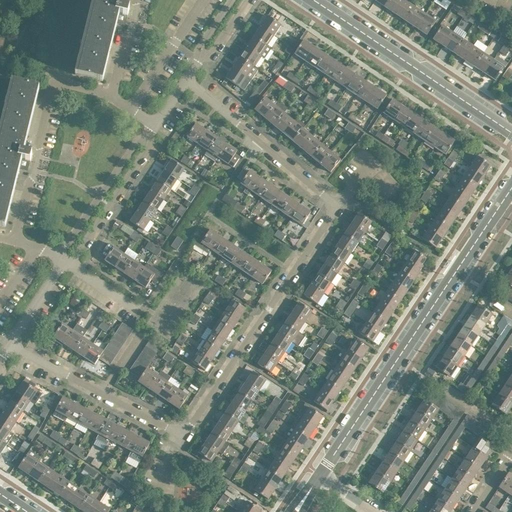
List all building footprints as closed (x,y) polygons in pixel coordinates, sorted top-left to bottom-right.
[(93,0),(77,68),(80,69),(78,75),(100,80),(101,74),(104,74),(118,20),(124,22),(125,14),(128,15),(129,8),(124,7),(121,6),(122,0),(93,0)] [(396,14),(405,0),(404,0),(390,0),(386,7),(396,14)] [(406,21),(415,7),(405,0),(396,14),(406,21)] [(417,28),(426,14),(415,7),(406,21),(417,28)] [(460,9),(457,14),(463,17),(466,13),(460,9)] [(468,21),(471,17),(466,13),(463,17),(468,21)] [(434,15),(432,18),(426,14),(417,28),(427,35),(438,17),(434,15)] [(281,25),(268,16),(260,26),(274,36),(281,25)] [(481,23),(478,27),(483,31),(486,27),(481,23)] [(442,25),(433,39),(443,46),(452,32),(442,25)] [(254,36),(267,46),(274,36),(260,26),(254,36)] [(489,35),(492,30),(486,27),(483,31),(489,35)] [(454,53),(463,39),(452,32),(443,46),(454,53)] [(247,47),(265,59),(271,48),(267,46),(254,36),(247,47)] [(501,36),(498,41),(503,45),(506,40),(501,36)] [(464,60),(473,46),(463,39),(454,53),(464,60)] [(297,43),(293,40),(289,46),(293,49),(297,43)] [(304,40),(295,54),(305,61),(315,47),(304,40)] [(509,48),(511,44),(506,40),(503,45),(509,48)] [(503,45),(499,51),(505,56),(510,49),(509,48),(503,45)] [(285,51),(290,54),(293,49),(289,46),(285,51)] [(474,66),(483,53),(473,46),(464,60),(474,66)] [(240,57),(258,69),(265,59),(247,47),(240,57)] [(315,47),(305,61),(316,68),(325,54),(315,47)] [(484,73),(493,60),(483,53),(474,66),(484,73)] [(325,54),(316,68),(326,74),(335,61),(325,54)] [(259,69),(258,69),(240,57),(233,67),(247,76),(252,79),(259,69)] [(283,64),(279,60),(275,66),(280,69),(283,64)] [(495,80),(504,67),(493,60),(484,73),(495,80)] [(335,61),(326,74),(336,81),(345,68),(335,61)] [(271,72),(276,75),(280,69),(275,66),(271,72)] [(226,78),(239,87),(247,76),(233,67),(226,78)] [(345,68),(336,81),(346,88),(355,74),(345,68)] [(290,72),(287,76),(293,80),(296,75),(290,72)] [(502,76),(508,80),(511,76),(505,72),(502,76)] [(355,74),(346,88),(357,95),(366,82),(355,74)] [(298,84),(301,79),(296,75),(293,80),(298,84)] [(269,83),(265,80),(260,85),(264,89),(269,83)] [(15,82),(13,90),(10,89),(0,129),(0,225),(3,226),(4,219),(7,220),(20,166),(26,168),(28,160),(30,161),(32,154),(27,152),(27,153),(24,152),(37,96),(35,95),(37,87),(15,82)] [(366,82),(357,95),(367,102),(376,88),(366,82)] [(256,90),(260,94),(264,89),(260,85),(256,90)] [(310,85),(307,90),(313,94),(316,89),(310,85)] [(377,109),(386,95),(376,88),(367,102),(377,109)] [(318,97),(321,93),(316,89),(313,94),(318,97)] [(252,92),(246,100),(247,101),(251,105),(258,97),(253,93),(252,92)] [(278,101),(273,97),(270,101),(265,97),(255,109),(264,117),(278,101)] [(331,99),(328,104),(333,107),(336,103),(331,99)] [(392,99),(383,113),(394,120),(404,107),(392,99)] [(274,125),(284,113),(288,108),(278,100),(278,101),(264,117),(274,125)] [(339,111),(342,107),(336,103),(333,107),(339,111)] [(404,107),(394,120),(404,127),(414,113),(404,107)] [(283,133),(293,121),(284,113),(274,125),(283,133)] [(352,113),(348,118),(354,121),(357,117),(352,113)] [(414,113),(404,127),(415,134),(424,120),(414,113)] [(359,125),(362,120),(357,117),(354,121),(359,125)] [(424,120),(415,134),(425,141),(434,127),(424,120)] [(292,140),(302,128),(293,121),(283,133),(292,140)] [(196,123),(187,136),(198,144),(207,131),(196,123)] [(434,127),(425,141),(435,147),(444,134),(434,127)] [(302,148),(312,136),(302,128),(292,140),(302,148)] [(208,150),(217,137),(207,131),(198,144),(208,150)] [(379,132),(375,137),(381,140),(384,135),(379,132)] [(446,155),(455,141),(444,134),(435,147),(446,155)] [(387,144),(390,139),(384,135),(381,140),(387,144)] [(311,156),(321,144),(312,136),(302,148),(311,156)] [(218,157),(227,144),(217,137),(208,150),(218,157)] [(235,154),(237,151),(227,144),(218,157),(216,160),(220,163),(223,160),(233,167),(240,157),(235,154)] [(320,164),(331,152),(321,144),(311,156),(320,164)] [(399,145),(396,150),(401,154),(405,149),(399,145)] [(407,158),(410,153),(405,149),(401,154),(407,158)] [(459,153),(454,149),(451,154),(456,158),(459,153)] [(330,172),(340,160),(331,152),(320,164),(330,172)] [(448,158),(454,162),(456,158),(451,154),(448,158)] [(491,165),(477,156),(470,167),(484,176),(491,165)] [(419,159),(416,164),(422,167),(425,163),(419,159)] [(185,168),(172,160),(165,170),(178,179),(185,168)] [(427,171),(430,166),(425,163),(422,167),(427,171)] [(484,176),(470,167),(463,177),(477,186),(484,176)] [(178,179),(165,170),(158,180),(171,189),(178,179)] [(250,170),(241,184),(251,191),(260,178),(250,170)] [(446,173),(440,170),(437,174),(443,178),(446,173)] [(209,180),(213,174),(209,171),(205,177),(209,180)] [(434,179),(440,182),(443,178),(437,174),(434,179)] [(477,186),(463,177),(457,187),(470,196),(477,186)] [(261,197),(270,184),(260,178),(251,191),(261,197)] [(171,197),(167,195),(171,189),(158,180),(151,191),(164,200),(167,202),(171,197)] [(271,204),(280,191),(270,184),(261,197),(271,204)] [(470,196),(457,187),(450,197),(464,206),(470,196)] [(432,194),(426,190),(423,195),(429,199),(432,194)] [(164,200),(151,191),(144,201),(157,210),(164,200)] [(282,211),(291,198),(280,191),(271,204),(282,211)] [(226,194),(222,200),(228,204),(232,198),(226,194)] [(440,206),(443,208),(457,217),(464,206),(450,197),(446,204),(443,202),(440,206)] [(292,218),(301,205),(291,198),(282,211),(292,218)] [(157,210),(144,201),(137,211),(151,220),(157,210)] [(302,225),(311,212),(301,205),(292,218),(302,225)] [(457,217),(443,208),(436,218),(450,227),(457,217)] [(130,221),(144,230),(151,220),(137,211),(130,221)] [(418,214),(413,211),(410,215),(415,219),(418,214)] [(372,222),(359,213),(352,224),(365,232),(372,222)] [(450,227),(436,218),(432,224),(430,222),(427,227),(429,228),(443,237),(450,227)] [(306,219),(302,225),(306,228),(310,222),(306,219)] [(345,234),(358,242),(365,232),(352,224),(345,234)] [(422,239),(436,248),(443,237),(429,228),(422,239)] [(207,234),(203,232),(194,245),(209,254),(212,250),(220,237),(210,230),(207,234)] [(392,236),(386,231),(379,242),(385,246),(392,236)] [(338,244),(351,253),(358,242),(345,234),(338,244)] [(177,237),(171,246),(174,248),(177,250),(183,241),(177,237)] [(220,237),(212,250),(222,257),(231,244),(220,237)] [(231,244),(222,257),(232,264),(241,250),(231,244)] [(331,254),(345,263),(351,253),(338,244),(331,254)] [(113,247),(105,260),(114,266),(124,253),(113,247)] [(385,252),(391,256),(394,252),(388,248),(385,252)] [(241,250),(232,264),(242,270),(251,257),(241,250)] [(428,260),(414,250),(407,261),(421,270),(428,260)] [(124,253),(114,266),(125,273),(134,260),(124,253)] [(325,264),(338,273),(345,263),(331,254),(325,264)] [(251,257),(242,270),(252,277),(261,264),(251,257)] [(134,260),(125,273),(135,280),(144,267),(134,260)] [(421,270),(407,261),(401,271),(414,281),(421,270)] [(263,284),(271,271),(261,264),(252,277),(263,284)] [(318,274),(331,283),(338,273),(325,264),(318,274)] [(383,268),(377,264),(374,268),(380,272),(383,268)] [(146,288),(155,274),(144,267),(135,280),(146,288)] [(371,273),(377,277),(380,272),(374,268),(371,273)] [(414,281),(401,271),(394,281),(407,291),(414,281)] [(311,284),(324,293),(331,283),(318,274),(311,284)] [(407,291),(394,281),(387,292),(400,301),(407,291)] [(304,295),(317,304),(324,293),(311,284),(304,295)] [(369,288),(363,284),(361,289),(366,293),(369,288)] [(507,284),(500,294),(505,297),(511,287),(507,284)] [(357,293),(363,297),(366,293),(361,289),(357,293)] [(400,301),(387,292),(380,302),(394,311),(400,301)] [(246,309),(233,300),(226,311),(239,319),(246,309)] [(312,311),(299,302),(292,312),(305,321),(312,311)] [(394,311),(380,302),(373,312),(387,322),(394,311)] [(492,315),(478,305),(471,316),(485,325),(492,315)] [(82,308),(78,314),(82,316),(86,310),(82,308)] [(344,314),(350,318),(353,313),(347,309),(344,314)] [(86,319),(90,313),(86,310),(82,316),(86,319)] [(239,319),(226,311),(219,321),(232,330),(239,319)] [(285,323),(299,332),(305,321),(292,312),(285,323)] [(387,322),(373,312),(366,322),(380,332),(387,322)] [(54,315),(50,321),(55,325),(58,321),(60,318),(54,315)] [(485,325),(471,316),(464,326),(478,335),(485,325)] [(56,332),(53,337),(64,344),(72,331),(58,321),(55,325),(52,329),(56,332)] [(102,321),(98,327),(102,330),(106,324),(102,321)] [(232,330),(219,321),(212,331),(225,340),(232,330)] [(359,333),(373,342),(380,332),(366,322),(359,333)] [(133,330),(122,323),(119,328),(130,335),(133,330)] [(279,333),(292,342),(299,332),(285,323),(279,333)] [(106,333),(110,327),(106,324),(102,330),(106,333)] [(511,328),(507,325),(500,335),(504,338),(511,328)] [(478,335),(464,326),(457,336),(471,346),(478,335)] [(116,333),(126,340),(130,335),(119,328),(116,333)] [(72,331),(64,344),(74,351),(83,338),(72,331)] [(225,340),(212,331),(206,341),(219,350),(225,340)] [(112,338),(123,345),(126,340),(116,333),(112,338)] [(187,338),(181,333),(179,337),(185,341),(187,338)] [(272,343),(285,352),(292,342),(279,333),(272,343)] [(504,338),(500,335),(493,346),(498,348),(504,338)] [(471,346),(457,336),(450,347),(464,356),(471,346)] [(325,342),(331,345),(334,340),(329,337),(325,342)] [(83,338),(74,351),(84,357),(93,344),(83,338)] [(109,343),(120,350),(123,345),(112,338),(109,343)] [(369,348),(355,339),(348,350),(362,359),(369,348)] [(511,343),(507,340),(501,350),(505,353),(511,343)] [(160,348),(149,341),(146,346),(157,353),(160,348)] [(219,350),(206,341),(199,351),(212,360),(219,350)] [(106,348),(116,355),(120,350),(109,343),(106,348)] [(265,353),(278,362),(285,352),(272,343),(265,353)] [(316,343),(311,350),(308,348),(306,351),(312,355),(319,345),(316,343)] [(99,358),(102,353),(103,351),(93,344),(84,357),(95,364),(99,358)] [(143,351),(153,358),(157,353),(146,346),(143,351)] [(498,348),(493,346),(486,356),(491,359),(498,348)] [(464,356),(450,347),(444,357),(458,366),(464,356)] [(102,353),(113,360),(116,355),(106,348),(103,351),(102,353)] [(362,359),(348,350),(341,360),(355,369),(362,359)] [(505,353),(501,350),(494,361),(498,364),(505,353)] [(153,358),(143,351),(139,356),(150,363),(153,358)] [(192,362),(205,370),(212,360),(199,351),(192,362)] [(99,358),(109,365),(113,360),(102,353),(99,358)] [(258,364),(271,373),(278,362),(265,353),(258,364)] [(287,359),(300,368),(298,371),(295,368),(294,369),(291,367),(292,366),(283,360),(281,364),(292,372),(298,376),(305,365),(290,355),(287,359)] [(136,361),(147,368),(150,363),(139,356),(136,361)] [(491,359),(486,356),(480,366),(484,369),(491,359)] [(312,362),(318,366),(321,361),(315,357),(312,362)] [(437,368),(451,377),(458,366),(444,357),(437,368)] [(355,369),(341,360),(334,370),(348,380),(355,369)] [(133,366),(143,373),(147,368),(136,361),(133,366)] [(498,364),(494,361),(487,371),(491,374),(498,364)] [(129,372),(140,379),(143,373),(133,366),(129,372)] [(484,369),(480,366),(473,376),(477,379),(484,369)] [(430,367),(425,374),(432,378),(436,371),(430,367)] [(140,379),(138,381),(148,388),(157,375),(147,368),(143,373),(140,379)] [(348,380),(334,370),(328,381),(341,390),(348,380)] [(266,380),(253,371),(246,382),(259,391),(266,380)] [(491,374),(487,371),(480,381),(485,384),(491,374)] [(158,395),(167,382),(157,375),(148,388),(158,395)] [(466,387),(470,390),(477,379),(473,376),(466,387)] [(298,383),(304,386),(307,381),(301,378),(298,383)] [(36,384),(32,381),(29,385),(23,382),(16,392),(30,401),(35,405),(42,394),(33,388),(36,384)] [(341,390),(328,381),(321,391),(334,400),(341,390)] [(473,392),(477,395),(485,384),(480,381),(473,392)] [(169,402),(177,389),(167,382),(158,395),(169,402)] [(239,392),(253,401),(259,391),(246,382),(239,392)] [(511,387),(506,384),(499,394),(511,402),(511,387)] [(469,390),(463,386),(460,390),(466,394),(469,390)] [(179,409),(188,396),(177,389),(169,402),(179,409)] [(314,401),(327,410),(334,400),(321,391),(314,401)] [(9,402),(23,412),(30,401),(16,392),(9,402)] [(233,402),(246,411),(253,401),(239,392),(233,402)] [(435,392),(428,402),(433,405),(440,395),(435,392)] [(492,405),(506,414),(511,405),(511,402),(499,394),(492,405)] [(438,409),(445,399),(440,395),(433,405),(438,409)] [(63,397),(55,411),(66,416),(73,402),(63,397)] [(443,412),(450,402),(445,399),(438,409),(443,412)] [(279,404),(273,400),(267,410),(273,414),(279,404)] [(438,409),(425,400),(417,411),(431,420),(438,409)] [(292,405),(286,401),(283,405),(289,409),(292,405)] [(3,412),(17,422),(23,412),(9,402),(3,412)] [(73,402),(66,416),(77,422),(84,408),(73,402)] [(226,412),(239,421),(246,411),(233,402),(226,412)] [(450,402),(443,412),(448,415),(455,405),(450,402)] [(323,417),(309,408),(311,406),(306,403),(297,415),(302,418),(316,427),(323,417)] [(280,410),(286,414),(289,409),(283,405),(280,410)] [(455,405),(448,415),(453,419),(460,409),(455,405)] [(84,408),(77,422),(88,428),(95,414),(84,408)] [(458,422),(464,412),(460,409),(453,419),(458,422)] [(40,416),(45,418),(48,412),(43,410),(40,416)] [(279,411),(276,415),(282,420),(285,415),(279,411)] [(411,421),(424,430),(431,420),(417,411),(411,421)] [(0,416),(0,425),(10,432),(17,422),(3,412),(0,416)] [(219,422),(232,431),(239,421),(226,412),(219,422)] [(95,414),(88,428),(98,434),(106,419),(95,414)] [(468,414),(461,424),(466,427),(472,418),(468,414)] [(302,418),(295,429),(309,438),(316,427),(302,418)] [(471,431),(477,421),(472,418),(466,427),(471,431)] [(106,419),(98,434),(109,439),(117,425),(106,419)] [(458,422),(453,419),(446,430),(451,433),(458,422)] [(278,425),(272,421),(269,426),(275,430),(278,425)] [(404,431),(418,441),(424,430),(411,421),(404,431)] [(476,434),(482,424),(477,421),(471,431),(476,434)] [(212,432),(225,441),(232,431),(219,422),(212,432)] [(465,427),(461,424),(454,435),(458,438),(465,427)] [(482,424),(476,434),(481,437),(487,428),(482,424)] [(0,440),(3,442),(10,432),(0,425),(0,440)] [(117,425),(109,439),(120,445),(128,431),(117,425)] [(40,429),(35,426),(31,431),(36,434),(40,429)] [(260,426),(255,432),(260,435),(261,436),(261,435),(265,429),(263,428),(260,426)] [(266,430),(272,434),(275,430),(269,426),(266,430)] [(309,438),(295,429),(291,426),(284,436),(289,439),(302,448),(309,438)] [(487,428),(481,437),(486,441),(492,431),(487,428)] [(439,440),(444,443),(451,433),(446,430),(439,440)] [(28,437),(32,440),(36,434),(31,431),(28,437)] [(128,431),(120,445),(131,451),(138,436),(128,431)] [(397,442),(411,451),(418,441),(404,431),(397,442)] [(491,444),(497,434),(492,431),(486,441),(491,444)] [(225,449),(222,447),(225,441),(212,432),(205,443),(219,451),(222,454),(225,449)] [(458,438),(454,435),(447,445),(451,448),(458,438)] [(142,457),(150,443),(138,436),(131,451),(142,457)] [(494,446),(480,437),(473,448),(487,457),(494,446)] [(46,438),(43,443),(48,446),(51,442),(46,438)] [(302,448),(289,439),(282,449),(295,458),(302,448)] [(433,450),(437,453),(444,443),(439,440),(433,450)] [(54,450),(57,446),(51,442),(48,446),(54,450)] [(264,446),(258,442),(256,446),(261,450),(264,446)] [(390,452),(404,461),(411,451),(397,442),(390,452)] [(198,453),(212,462),(219,451),(205,443),(198,453)] [(451,448),(447,445),(440,455),(444,458),(451,448)] [(26,449),(22,446),(18,452),(22,455),(26,449)] [(253,451),(258,454),(261,450),(256,446),(253,451)] [(466,458),(480,467),(487,457),(473,448),(466,458)] [(295,458),(282,449),(275,459),(289,468),(295,458)] [(30,450),(18,468),(29,475),(38,461),(41,457),(30,450)] [(426,461),(430,464),(437,453),(433,450),(426,461)] [(11,463),(15,466),(22,455),(18,452),(11,463)] [(66,452),(63,456),(69,460),(72,455),(66,452)] [(383,462),(397,471),(404,461),(390,452),(383,462)] [(74,464),(77,459),(72,455),(69,460),(74,464)] [(444,458),(440,455),(433,466),(438,469),(444,458)] [(459,468),(473,478),(480,467),(466,458),(459,468)] [(289,468),(275,459),(268,469),(282,478),(289,468)] [(39,481),(48,468),(38,461),(29,475),(39,481)] [(419,471),(423,474),(430,464),(426,461),(419,471)] [(251,466),(245,462),(242,467),(248,471),(251,466)] [(376,473),(390,482),(397,471),(383,462),(376,473)] [(86,465),(83,470),(89,474),(92,469),(86,465)] [(236,469),(230,465),(225,472),(229,474),(227,477),(229,479),(236,469)] [(438,469),(433,466),(426,476),(431,479),(438,469)] [(239,471),(245,475),(248,471),(242,467),(239,471)] [(49,488),(58,475),(48,468),(39,481),(49,488)] [(452,479),(466,488),(473,478),(459,468),(452,479)] [(95,477),(98,473),(92,469),(89,474),(95,477)] [(282,478),(268,469),(261,480),(275,489),(282,478)] [(412,481),(416,484),(423,474),(419,471),(412,481)] [(369,483),(383,492),(390,482),(376,473),(369,483)] [(511,475),(509,473),(499,487),(510,494),(511,490),(511,475)] [(60,495),(69,482),(58,475),(49,488),(60,495)] [(431,479),(426,476),(419,486),(424,489),(431,479)] [(107,479),(104,484),(109,487),(112,483),(107,479)] [(446,489),(459,498),(466,488),(452,479),(446,489)] [(254,490),(268,499),(275,489),(261,480),(254,490)] [(405,492),(409,495),(416,484),(412,481),(405,492)] [(70,502),(79,489),(69,482),(60,495),(70,502)] [(115,491),(118,486),(112,483),(109,487),(115,491)] [(239,492),(230,485),(224,493),(234,500),(239,492)] [(424,489),(419,486),(413,497),(417,500),(424,489)] [(80,509),(89,495),(79,489),(70,502),(80,509)] [(439,499),(453,509),(459,498),(446,489),(439,499)] [(398,502),(402,505),(409,495),(405,492),(398,502)] [(230,498),(224,494),(221,498),(227,502),(230,498)] [(84,511),(93,511),(100,502),(89,495),(80,509),(84,511)] [(134,497),(131,502),(137,505),(140,501),(134,497)] [(406,507),(410,510),(417,500),(413,497),(406,507)] [(218,502),(223,506),(227,502),(221,498),(218,502)] [(432,510),(435,511),(450,511),(453,509),(439,499),(432,510)] [(142,509),(145,504),(140,501),(137,505),(142,509)] [(259,511),(261,510),(247,501),(240,511),(241,511),(259,511)] [(108,511),(110,509),(100,502),(93,511),(108,511)] [(489,503),(486,507),(492,511),(497,511),(499,510),(489,503)]
